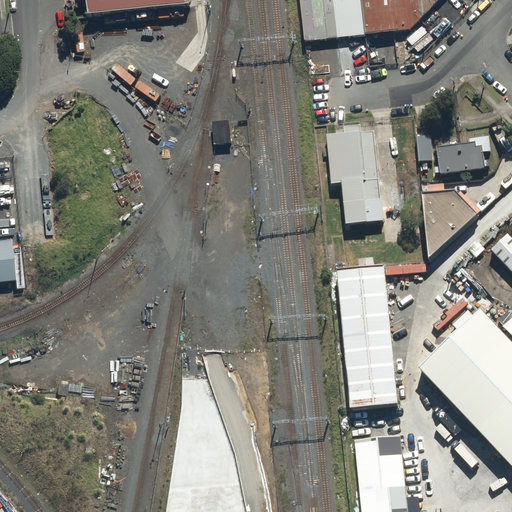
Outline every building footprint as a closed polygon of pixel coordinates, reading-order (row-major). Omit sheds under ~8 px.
[(184,0),(85,0),(87,16),(186,8),(184,0)] [(441,0),(301,0),(306,44),(411,33),(441,0)] [(218,147),(236,145),(233,122),(215,124),(218,147)] [(347,126),(347,133),(330,134),(334,184),(345,184),(349,224),(385,221),(378,131),(362,132),(361,125),(347,126)] [(440,146),(443,174),(485,170),(488,169),(486,152),(490,152),(493,152),(491,136),(489,136),(472,138),(473,143),(470,143),(440,146)] [(435,161),(434,139),(420,140),(422,161),(435,161)] [(432,185),(433,192),(428,193),(435,260),(484,212),(461,190),(450,191),(449,184),(432,185)] [(511,237),(507,232),(492,247),(511,267),(511,237)] [(13,242),(0,242),(0,284),(16,283),(13,242)] [(397,397),(386,261),(339,265),(350,401),(397,397)] [(511,341),(484,311),(422,370),(511,464),(511,341)] [(409,511),(402,425),(363,429),(370,511),(409,511)]
